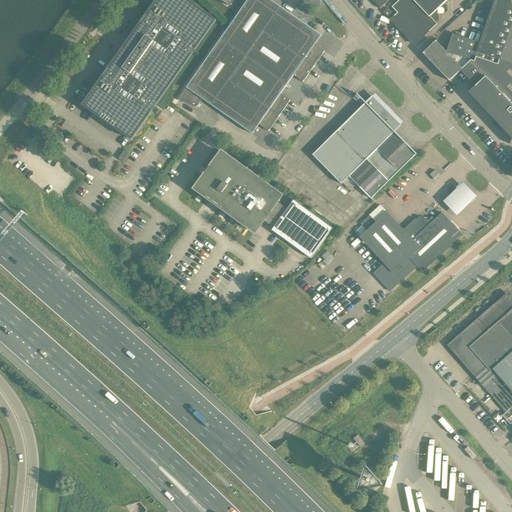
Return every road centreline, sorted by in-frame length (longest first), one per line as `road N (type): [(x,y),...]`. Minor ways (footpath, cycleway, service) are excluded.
road 1 (motorway): [(270,488),(0,242)]
road 2 (tertiary): [(184,511),(393,338)]
road 3 (unclassified): [(511,192),(331,0)]
road 4 (unclassified): [(511,473),(393,338)]
road 5 (motorway): [(104,404),(225,511)]
road 6 (unclassified): [(0,124),(98,0)]
road 7 (tertiary): [(393,338),(511,239)]
road 8 (motorway): [(104,404),(193,511)]
road 9 (motorway): [(0,312),(104,404)]
road 10 (tertiary): [(30,511),(28,430),(0,384)]
